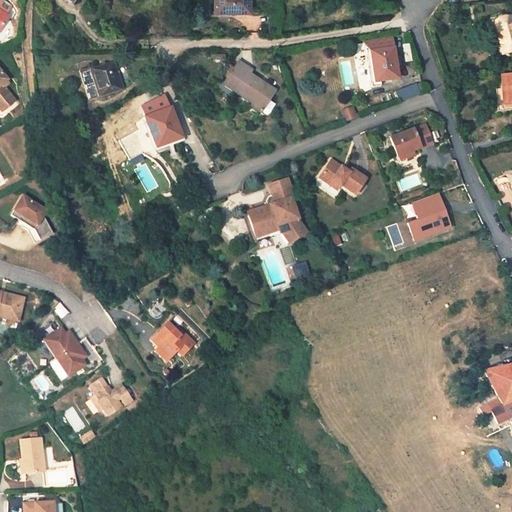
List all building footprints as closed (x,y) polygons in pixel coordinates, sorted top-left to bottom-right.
[(249,0),(214,0),(214,10),(232,10),(232,12),(250,12),(249,0)] [(0,28),(8,16),(0,10),(0,28)] [(511,50),(511,27),(509,17),(494,21),(503,53),(511,50)] [(397,78),(391,38),(362,42),(369,52),(371,66),(378,67),(380,81),(397,78)] [(123,89),(114,62),(89,70),(80,73),(89,100),(98,97),(99,97),(123,89)] [(252,71),(238,62),(223,84),(252,103),(250,105),(265,115),(267,115),(269,113),(275,105),(269,100),(275,91),(250,74),(252,71)] [(380,81),(378,67),(371,66),(374,82),(380,81)] [(7,79),(0,71),(0,109),(1,111),(15,100),(4,87),(8,84),(5,81),(7,79)] [(511,74),(501,76),(503,104),(511,103),(511,74)] [(419,95),(415,84),(403,89),(407,99),(419,95)] [(407,99),(403,89),(395,92),(399,102),(407,99)] [(145,116),(170,106),(166,95),(142,106),(145,116)] [(182,138),(170,106),(145,116),(139,122),(140,128),(119,141),(129,158),(156,146),(156,147),(182,138)] [(432,143),(425,124),(390,138),(397,157),(405,154),(407,158),(414,156),(412,151),(432,143)] [(397,157),(392,146),(385,149),(389,160),(397,157)] [(341,167),(331,160),(319,178),(329,185),(332,181),(339,186),(340,185),(342,186),(354,195),(366,179),(353,170),(351,169),(350,170),(348,172),(341,167)] [(287,178),(268,185),(271,195),(272,198),(269,205),(266,206),(264,207),(262,211),(259,212),(254,210),(250,211),(247,216),(252,231),(257,233),(277,226),(284,224),(286,231),(291,238),(296,239),(303,234),(304,229),(298,219),(291,198),(294,197),(290,188),(287,178)] [(339,186),(332,181),(329,185),(336,190),(339,186)] [(450,228),(438,193),(423,198),(427,211),(429,216),(423,218),(420,219),(426,237),(435,233),(435,234),(450,228)] [(43,215),(46,210),(23,195),(13,210),(25,218),(22,222),(34,230),(40,240),(53,233),(43,215)] [(25,218),(13,210),(10,215),(22,222),(25,218)] [(179,221),(175,216),(168,221),(172,227),(179,221)] [(40,240),(34,230),(22,222),(20,225),(21,225),(27,229),(35,243),(40,240)] [(286,231),(284,224),(277,226),(278,230),(280,233),(282,233),(286,231)] [(277,226),(257,233),(252,231),(255,238),(278,230),(277,226)] [(296,239),(291,238),(286,231),(282,233),(289,244),(296,239)] [(338,237),(336,231),(330,234),(335,246),(341,244),(338,237)] [(348,242),(345,234),(338,237),(341,244),(348,242)] [(391,250),(387,242),(380,245),(384,253),(391,250)] [(307,262),(288,268),(291,280),(311,275),(307,262)] [(1,292),(0,291),(0,313),(16,317),(19,305),(13,303),(15,295),(5,293),(4,297),(0,296),(1,292)] [(24,298),(15,295),(13,303),(19,305),(22,305),(24,298)] [(16,317),(0,313),(0,317),(18,322),(19,318),(16,317)] [(195,343),(179,328),(176,331),(174,329),(167,323),(150,340),(157,347),(169,359),(177,351),(182,356),(195,343)] [(78,343),(74,335),(70,338),(66,332),(63,326),(45,337),(56,356),(67,375),(85,364),(81,358),(78,353),(83,350),(78,343)] [(169,359),(157,347),(154,351),(166,363),(169,359)] [(511,364),(484,371),(501,405),(511,399),(511,364)] [(111,392),(101,378),(89,386),(95,395),(99,401),(97,402),(102,409),(107,416),(121,407),(117,400),(112,394),(111,392)] [(122,387),(121,385),(111,392),(112,394),(115,392),(122,387)] [(131,400),(122,387),(115,392),(120,398),(124,405),(131,400)] [(99,401),(95,395),(90,398),(95,405),(99,411),(102,409),(97,402),(99,401)] [(511,399),(501,405),(502,405),(490,411),(497,424),(500,430),(511,424),(509,418),(511,416),(511,399)] [(40,437),(19,439),(22,459),(23,459),(24,474),(44,472),(40,437)] [(29,503),(23,503),(23,511),(53,511),(53,502),(34,503),(29,503)]
